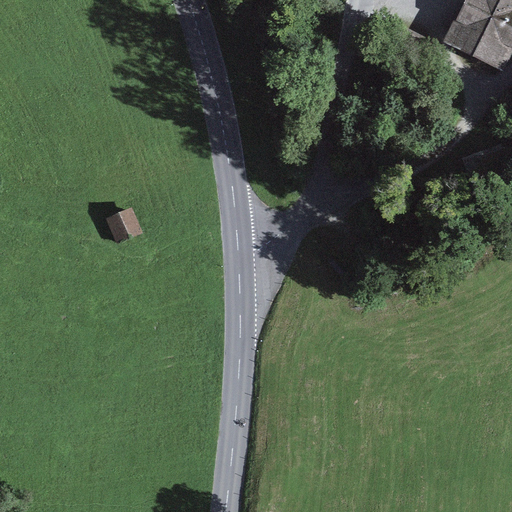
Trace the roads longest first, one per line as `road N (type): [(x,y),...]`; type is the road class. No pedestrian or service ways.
road 1 (secondary): [(188,0),(224,134),(236,229),(239,367),(225,511)]
road 2 (track): [(238,259),(308,208),(359,0)]
